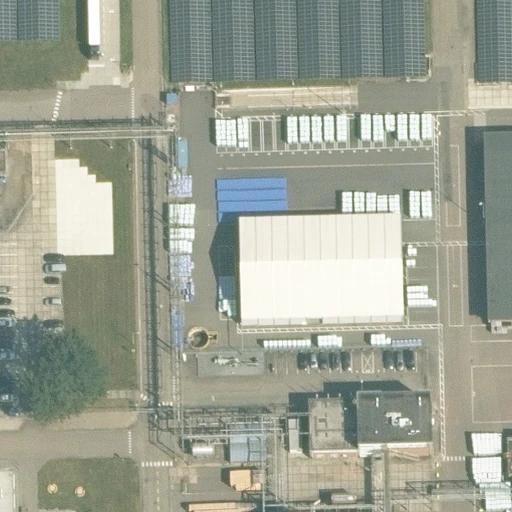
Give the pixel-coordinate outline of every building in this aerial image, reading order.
[(432,146),(432,117),(361,119),(362,148),(421,147),(421,146),(432,146)] [(511,143),(487,144),(491,326),(511,325),(511,143)] [(400,221),(239,226),(242,327),(402,323),(400,221)] [(431,405),(309,408),(309,413),(310,459),(433,456),(431,405)] [(0,406),(0,417),(22,418),(22,406),(0,406)] [(300,425),(288,425),(289,455),(301,454),(300,425)] [(266,446),(266,429),(230,429),(230,447),(266,446)] [(266,446),(230,447),(231,465),(266,465),(266,446)] [(0,511),(14,511),(13,478),(0,478),(0,511)]
